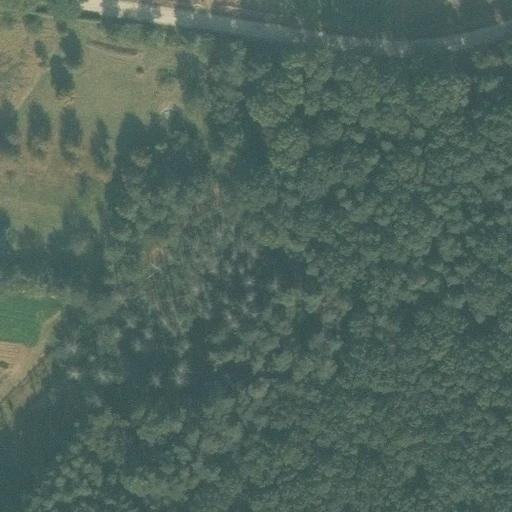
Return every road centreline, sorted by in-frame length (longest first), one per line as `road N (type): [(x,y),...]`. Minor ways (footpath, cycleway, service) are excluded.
road 1 (track): [(238,34),(233,163),(244,201),(475,511)]
road 2 (unclassified): [(40,0),(361,53),(445,52),(511,36)]
